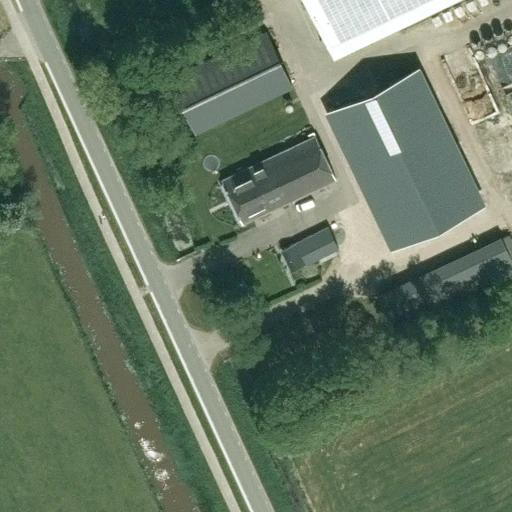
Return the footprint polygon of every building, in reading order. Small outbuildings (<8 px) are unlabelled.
[(306,0),(332,53),(443,0),(306,0)] [(292,87),(266,32),(169,78),(194,133),(292,87)] [(449,74),(474,65),(469,51),(443,60),(449,74)] [(425,64),(335,104),(372,189),(462,149),(425,64)] [(242,223),(335,179),(313,132),(308,134),(310,138),(221,180),(242,223)] [(338,249),(327,226),(295,242),(306,265),(338,249)] [(511,262),(501,235),(375,295),(392,331),(511,274),(511,262)]
